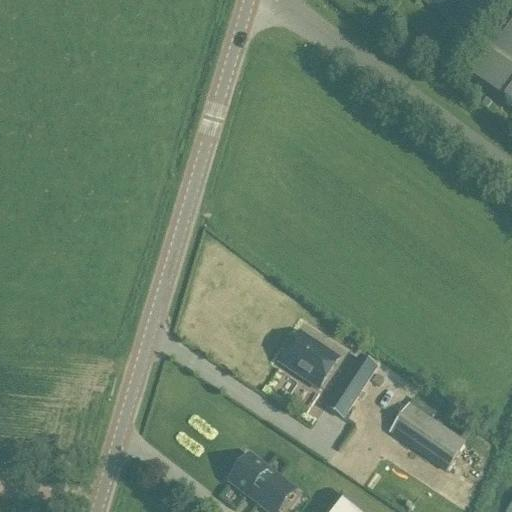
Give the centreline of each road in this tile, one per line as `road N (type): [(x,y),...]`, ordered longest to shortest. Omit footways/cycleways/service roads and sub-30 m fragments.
road 1 (unclassified): [(96,511),(249,0)]
road 2 (unclassified): [(511,172),(280,0)]
